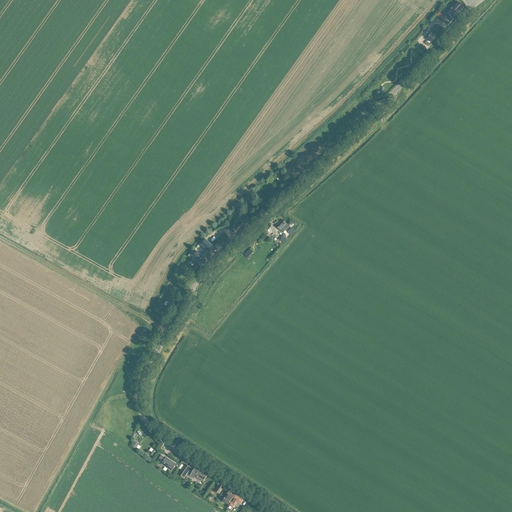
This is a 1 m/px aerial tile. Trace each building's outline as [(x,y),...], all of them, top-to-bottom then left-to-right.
[(452,19),(463,7),(457,3),(454,6),(455,7),(453,10),(451,8),(446,14),(452,19)] [(283,232),(289,227),(283,220),(276,226),(282,232),(283,231),(283,232)] [(291,236),(295,231),(292,228),(287,233),(291,236)] [(208,252),(213,247),(206,240),(201,245),(208,252)] [(248,250),(251,253),(257,246),(253,243),(248,250)] [(202,257),(196,252),(192,256),(198,262),(197,263),(201,267),(206,261),(203,257),(202,257)] [(166,458),(161,455),(159,459),(158,461),(162,463),(161,464),(171,471),(173,468),(176,464),(166,457),(166,458)] [(184,478),(188,472),(191,468),(185,464),(178,474),(184,478)] [(199,470),(195,468),(189,476),(192,478),(194,476),(203,482),(208,476),(199,470)] [(219,494),(224,487),(220,485),(215,492),(219,494)] [(236,496),(230,491),(227,495),(222,502),(230,507),(237,496),(236,496)] [(238,508),(240,504),(243,500),(237,496),(230,507),(233,509),(234,506),(238,508)]
